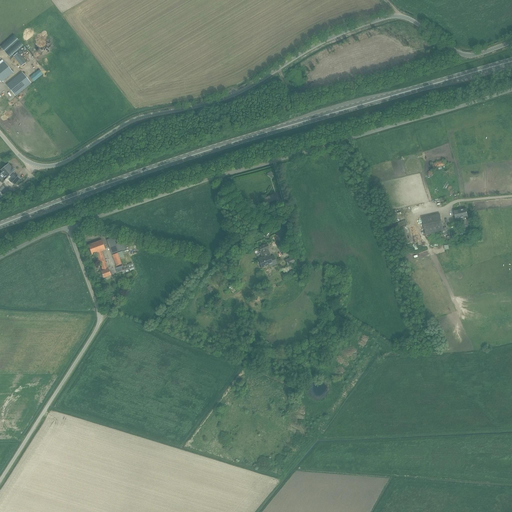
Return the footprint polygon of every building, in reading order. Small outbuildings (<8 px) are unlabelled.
[(14,57),(21,66),(25,63),(18,53),(14,57)] [(0,65),(0,81),(1,83),(13,73),(4,62),(0,65)] [(15,96),(31,83),(22,73),(6,85),(15,96)] [(9,93),(3,97),(8,103),(14,99),(9,93)] [(433,169),(445,166),(443,161),(432,164),(433,169)] [(6,176),(7,178),(10,176),(12,179),(9,181),(14,186),(20,179),(16,175),(15,176),(13,173),(15,170),(14,170),(13,168),(8,164),(1,170),(3,172),(1,174),(4,178),(6,176)] [(463,217),(468,216),(466,209),(454,211),(456,221),(463,219),(463,217)] [(444,231),(440,214),(422,218),(426,235),(444,231)] [(107,240),(108,245),(112,254),(126,249),(124,243),(121,243),(116,245),(113,238),(107,240)] [(105,250),(103,245),(102,240),(88,245),(92,255),(96,253),(102,271),(101,272),(103,278),(111,275),(108,269),(101,251),(105,250)] [(263,255),(261,256),(262,258),(258,259),(262,268),(269,265),(270,267),(277,264),(273,256),(270,257),(266,249),(269,248),(267,245),(265,246),(264,245),(262,246),(262,247),(259,248),(263,255)] [(122,252),(112,255),(116,266),(121,264),(119,258),(124,256),(122,252)] [(286,260),(288,266),(295,263),(293,257),(286,260)]
